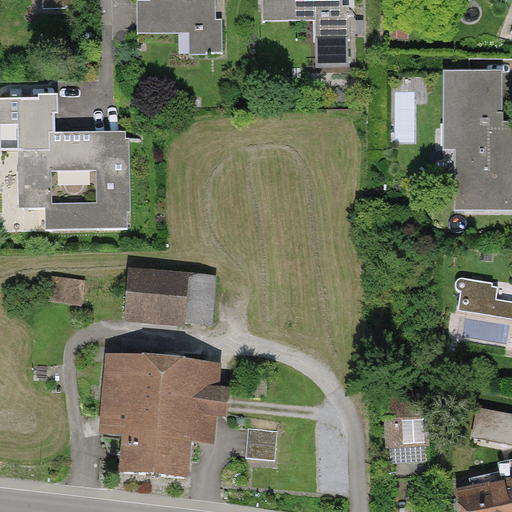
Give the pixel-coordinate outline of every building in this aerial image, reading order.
[(43,0),(44,15),(81,14),(80,0),(43,0)] [(141,5),(141,38),(183,37),(183,61),(217,60),(216,0),(153,0),(154,4),(141,5)] [(263,0),(264,27),(316,26),(317,72),(352,72),(351,0),(263,0)] [(457,215),(511,214),(511,114),(506,114),(506,74),(446,73),(445,151),(457,151),(457,215)] [(46,210),(46,232),(131,232),(130,134),(57,134),(57,123),(19,123),(20,210),(46,210)] [(133,270),(129,324),(213,331),(217,276),(133,270)] [(465,282),(460,315),(511,323),(511,304),(500,303),(502,288),(465,282)] [(226,369),(112,360),(106,440),(133,442),(130,478),(196,483),(199,447),(220,448),(226,369)] [(424,398),(387,400),(390,447),(427,445),(426,426),(435,426),(434,413),(425,414),(424,398)] [(511,417),(480,411),(476,431),(489,433),(487,441),(511,445),(511,417)] [(278,432),(249,430),(248,461),(276,463),(278,432)] [(511,511),(511,483),(456,496),(459,511),(511,511)]
